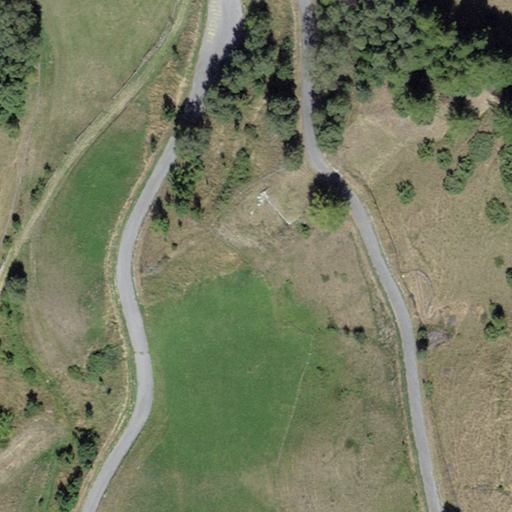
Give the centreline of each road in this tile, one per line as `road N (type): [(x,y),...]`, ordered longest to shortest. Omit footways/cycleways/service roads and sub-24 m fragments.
road 1 (residential): [(89,511),(142,410),(145,374),(124,279),(132,230),(200,93),(221,30),(221,0)]
road 2 (residential): [(302,0),(311,140),(318,167),(354,209),(405,329),(433,511)]
